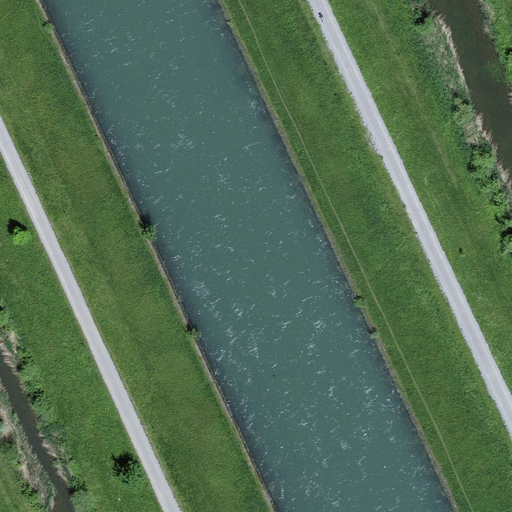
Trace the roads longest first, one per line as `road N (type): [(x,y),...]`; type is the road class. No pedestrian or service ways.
road 1 (track): [(0,68),(201,511)]
road 2 (track): [(323,0),(511,407)]
